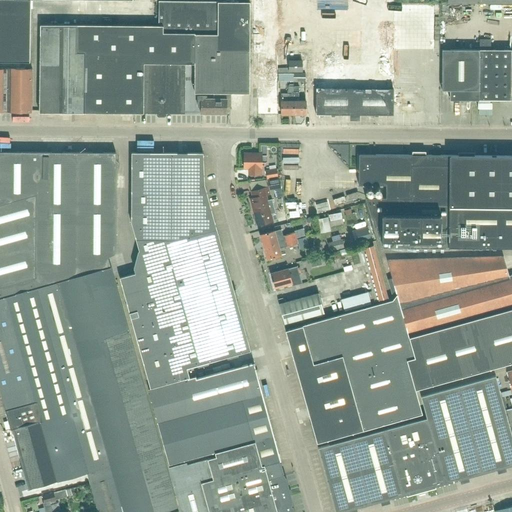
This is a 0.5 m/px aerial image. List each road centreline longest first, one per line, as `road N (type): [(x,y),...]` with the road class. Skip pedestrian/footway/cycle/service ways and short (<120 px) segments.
road 1 (unclassified): [(314,511),(223,198),(223,135)]
road 2 (unclassified): [(511,135),(223,135)]
road 3 (unclassified): [(125,264),(123,132)]
road 4 (unclassified): [(123,132),(0,131)]
